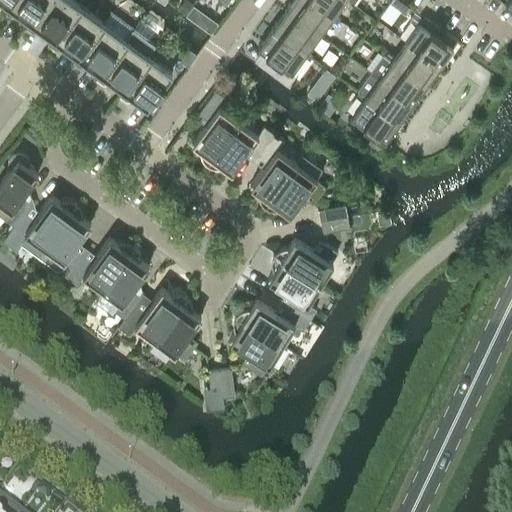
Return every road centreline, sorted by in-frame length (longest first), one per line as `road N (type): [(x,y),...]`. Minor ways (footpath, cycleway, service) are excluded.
road 1 (residential): [(72,101),(51,133),(55,161),(221,281),(254,233),(141,147)]
road 2 (primary): [(411,511),(511,298)]
road 3 (tertiary): [(175,511),(0,385)]
road 4 (residential): [(141,147),(249,0)]
